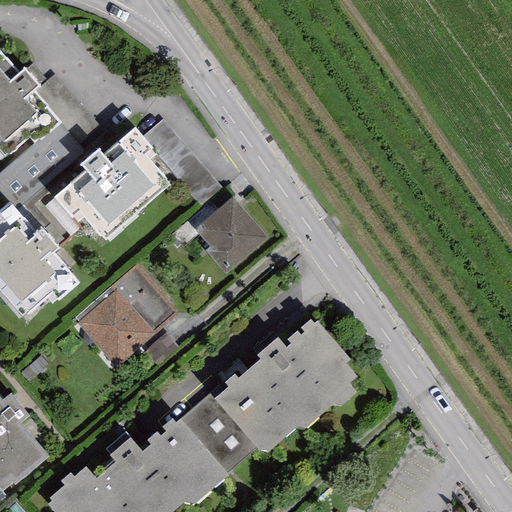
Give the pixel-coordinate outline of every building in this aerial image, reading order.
[(17,66),(0,46),(0,149),(3,153),(34,127),(41,134),(61,117),(36,87),(41,82),(23,61),(17,66)] [(83,167),(53,194),(72,215),(74,213),(78,218),(84,212),(101,232),(103,230),(108,235),(170,179),(143,149),(151,142),(133,122),(103,148),(98,143),(77,162),(83,167)] [(195,227),(210,244),(205,247),(226,271),(267,235),(232,195),(195,227)] [(35,227),(9,197),(0,204),(0,289),(21,314),(52,288),(58,295),(79,278),(53,248),(59,243),(41,222),(35,227)] [(178,312),(136,264),(74,318),(116,366),(178,312)] [(220,390),(214,395),(258,446),(268,448),(297,424),(303,426),(333,402),(340,403),(357,389),(348,381),(356,373),(345,360),(347,358),(350,356),(317,317),(314,320),(310,315),(282,339),(278,333),(257,350),(260,354),(238,373),(234,370),(224,378),(228,383),(220,390)] [(153,351),(163,362),(180,346),(170,335),(153,351)] [(217,387),(182,417),(227,471),(258,446),(214,395),(220,390),(217,387)] [(0,395),(0,486),(3,490),(48,453),(20,420),(28,413),(10,391),(2,398),(0,395)] [(64,482),(48,495),(51,499),(47,502),(55,511),(58,511),(62,509),(63,511),(169,511),(185,498),(194,501),(227,471),(182,417),(180,414),(175,418),(172,414),(139,443),(130,433),(109,452),(114,457),(95,474),(86,463),(73,473),(70,469),(60,478),(64,482)]
